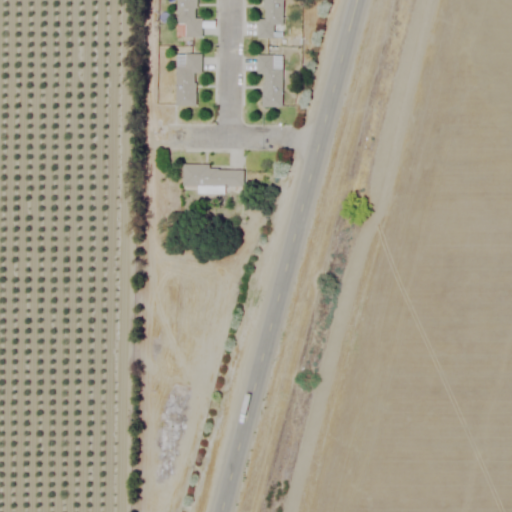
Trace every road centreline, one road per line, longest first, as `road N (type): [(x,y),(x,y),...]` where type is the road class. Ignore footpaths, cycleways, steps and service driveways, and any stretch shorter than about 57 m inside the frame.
road 1 (tertiary): [(213,511),(358,0)]
road 2 (residential): [(162,142),(230,138),(232,0)]
